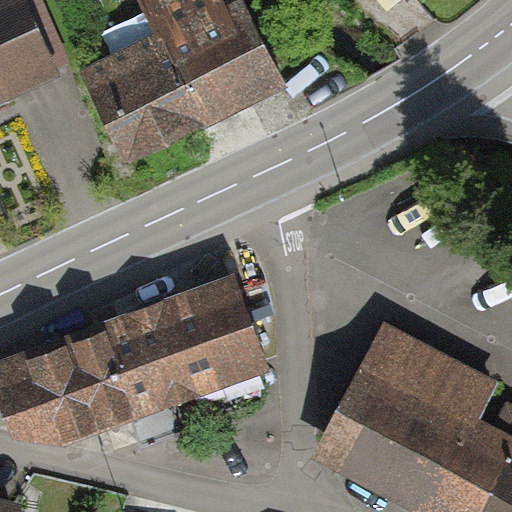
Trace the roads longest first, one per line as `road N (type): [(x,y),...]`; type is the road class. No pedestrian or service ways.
road 1 (residential): [(260,175),(289,260),(303,511)]
road 2 (residential): [(0,446),(288,511)]
road 3 (tertiary): [(0,297),(260,175)]
road 4 (tertiary): [(260,175),(408,99),(497,37)]
